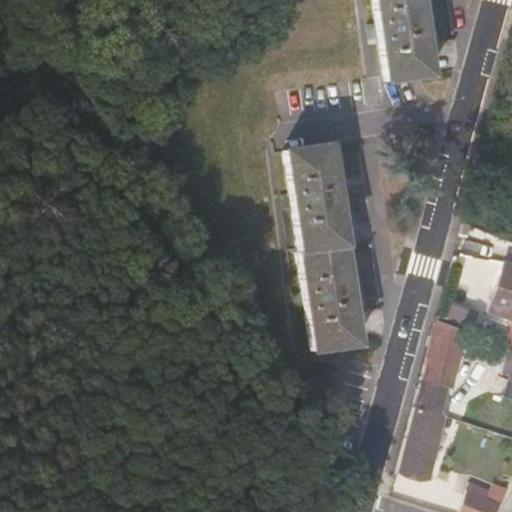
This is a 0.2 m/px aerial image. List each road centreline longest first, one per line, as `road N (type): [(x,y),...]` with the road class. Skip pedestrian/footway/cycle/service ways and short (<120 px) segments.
road 1 (residential): [(498,0),(356,504)]
road 2 (unknown): [(466,112),(350,118),(401,343)]
